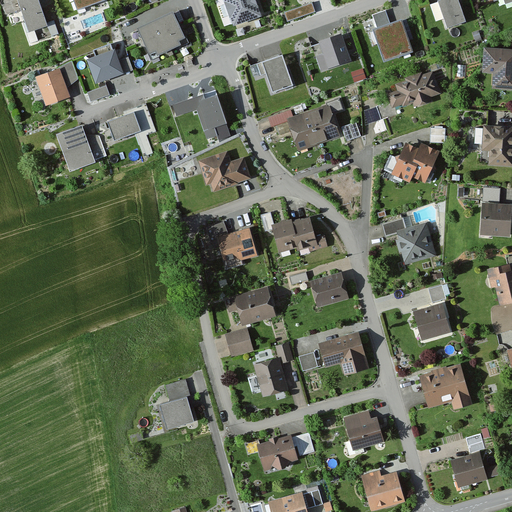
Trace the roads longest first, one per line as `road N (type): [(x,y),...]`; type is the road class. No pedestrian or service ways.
road 1 (residential): [(389,384),(255,425),(229,414),(190,237),(202,216),(294,186)]
road 2 (residential): [(378,0),(220,58)]
road 3 (residential): [(220,58),(77,116)]
road 4 (residential): [(358,249),(369,152),(417,135)]
road 5 (residential): [(220,58),(253,135),(287,180)]
road 6 (residential): [(389,384),(358,249)]
road 7 (residential): [(427,511),(389,384)]
